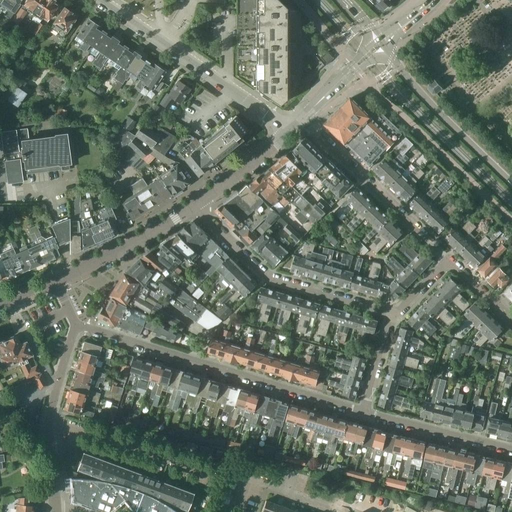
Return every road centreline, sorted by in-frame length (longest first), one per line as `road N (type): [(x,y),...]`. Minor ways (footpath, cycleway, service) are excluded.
road 1 (residential): [(74,325),(363,411)]
road 2 (residential): [(394,313),(267,277),(195,203)]
road 3 (residential): [(289,130),(95,0)]
road 4 (residential): [(199,507),(211,469),(48,418)]
road 5 (unclassified): [(303,117),(449,261)]
road 6 (secondary): [(380,43),(511,184)]
road 7 (tertiary): [(55,279),(195,203)]
road 8 (residential): [(363,411),(511,449)]
road 9 (residential): [(333,509),(242,476),(229,511)]
